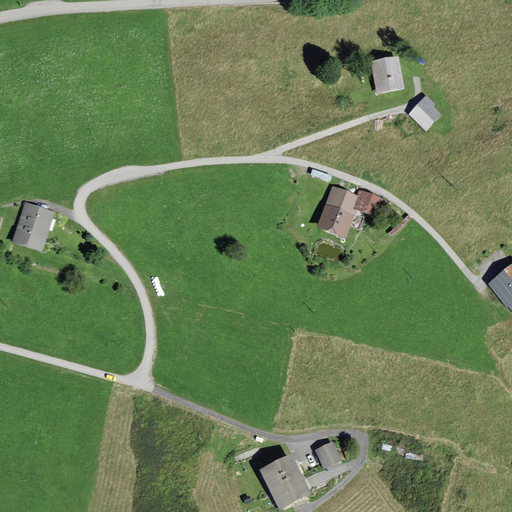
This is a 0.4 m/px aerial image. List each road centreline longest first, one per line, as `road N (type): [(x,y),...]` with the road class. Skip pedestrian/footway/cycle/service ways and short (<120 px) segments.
road 1 (unclassified): [(478,284),(423,222),(332,170),(217,161),(109,181),(87,190),(81,206),(136,278),(151,318),(144,372),(121,381)]
road 2 (residential): [(121,381),(267,437),(336,431),(360,438),(363,455),(354,469),(302,511)]
road 3 (unclassified): [(0,15),(209,0)]
road 4 (unclassified): [(121,381),(0,346)]
